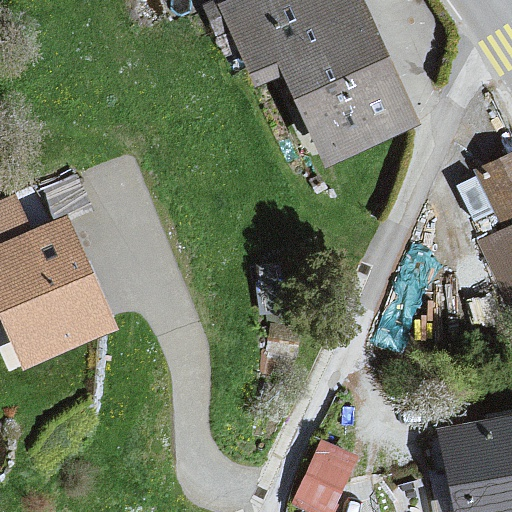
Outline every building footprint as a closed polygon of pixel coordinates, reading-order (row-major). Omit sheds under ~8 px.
[(372,0),(249,0),(228,9),(265,92),(296,79),(333,163),(426,122),(372,0)] [(511,157),(480,173),(508,232),(480,245),(511,312),(511,157)] [(0,315),(30,379),(122,336),(71,228),(42,241),(26,208),(0,219),(0,315)] [(511,511),(511,422),(444,435),(457,511),(511,511)] [(347,511),(369,463),(328,445),(297,511),(347,511)]
